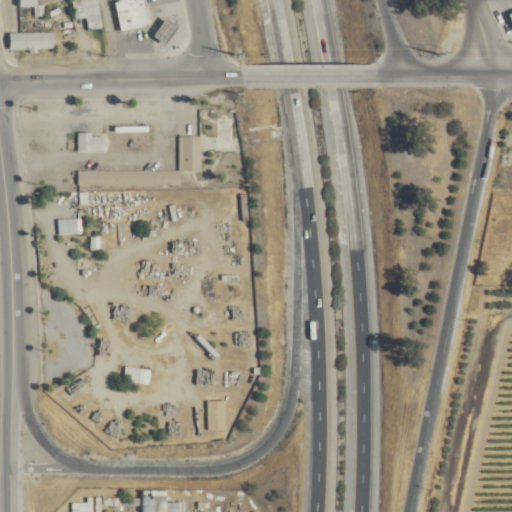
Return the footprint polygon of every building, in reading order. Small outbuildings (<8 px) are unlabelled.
[(82,0),(89,31),(105,28),(99,0),(82,0)] [(115,0),(120,32),(147,27),(142,0),(115,0)] [(166,44),(176,27),(163,19),(153,37),(166,44)] [(9,50),(55,50),(55,32),(9,32),(9,50)] [(106,153),(106,135),(80,135),(80,153),(106,153)] [(203,137),(180,137),(180,172),(203,172),(203,137)] [(78,172),(78,188),(180,187),(180,172),(78,172)] [(82,221),(61,221),(61,234),(82,234),(82,221)] [(150,386),(152,371),(127,368),(125,382),(150,386)]
